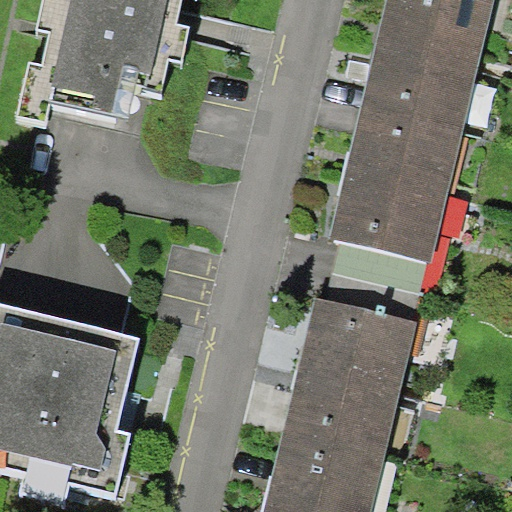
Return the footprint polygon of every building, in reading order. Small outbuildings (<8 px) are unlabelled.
[(54,0),(29,110),(109,128),(117,95),(154,104),(171,33),(178,0),(54,0)] [(389,0),(388,7),(376,55),(467,77),(486,0),(389,0)] [(369,87),(361,117),(452,139),(467,77),(376,55),(369,87)] [(354,148),(346,180),(437,202),(452,139),(361,117),(354,148)] [(413,301),(437,202),(346,180),(338,214),(322,279),(413,301)] [(310,329),(298,378),(389,400),(413,301),(322,279),(310,329)] [(124,445),(111,441),(134,350),(0,317),(0,478),(109,505),(124,445)] [(291,406),(283,441),(374,463),(389,400),(298,378),(291,406)] [(361,511),(374,463),(283,441),(277,462),(265,511),(361,511)]
